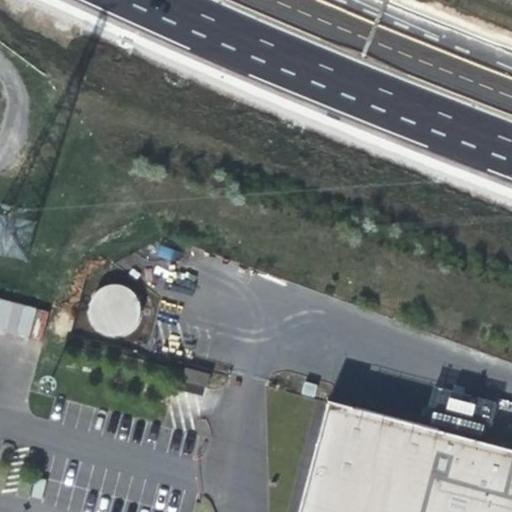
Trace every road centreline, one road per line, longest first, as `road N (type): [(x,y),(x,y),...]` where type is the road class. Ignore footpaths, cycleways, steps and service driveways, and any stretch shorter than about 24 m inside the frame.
road 1 (motorway): [(166,0),(511,142)]
road 2 (motorway): [(511,84),(291,0)]
